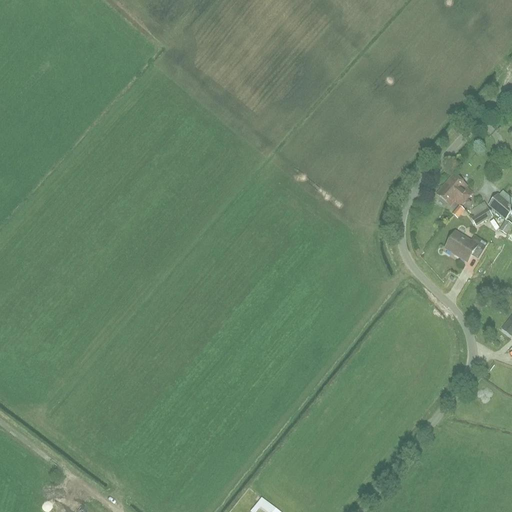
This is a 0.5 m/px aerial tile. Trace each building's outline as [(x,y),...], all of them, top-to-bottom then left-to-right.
[(450,207),(455,201),(461,207),(472,194),(466,189),(467,187),(453,175),(437,195),(450,207)] [(506,221),(511,214),(511,207),(498,195),(489,207),(506,221)] [(465,211),(459,206),(452,215),(458,219),(465,211)] [(475,227),(480,224),(492,217),(488,210),(471,220),(475,227)] [(499,231),(505,235),(506,236),(511,226),(511,225),(505,221),(499,231)] [(481,256),(487,245),(474,237),(471,242),(455,233),(445,250),(467,264),(474,252),(481,256)] [(511,336),(511,334),(511,317),(503,330),(511,336)]
